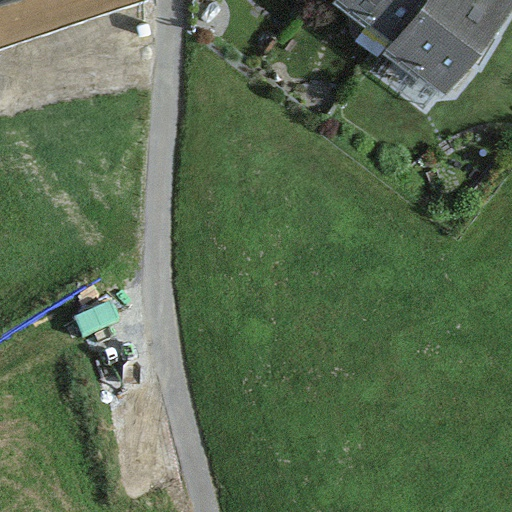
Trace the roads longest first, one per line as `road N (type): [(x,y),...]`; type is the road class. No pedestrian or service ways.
road 1 (residential): [(167,0),(154,303)]
road 2 (track): [(154,303),(205,511)]
road 3 (track): [(154,303),(65,324),(0,367)]
